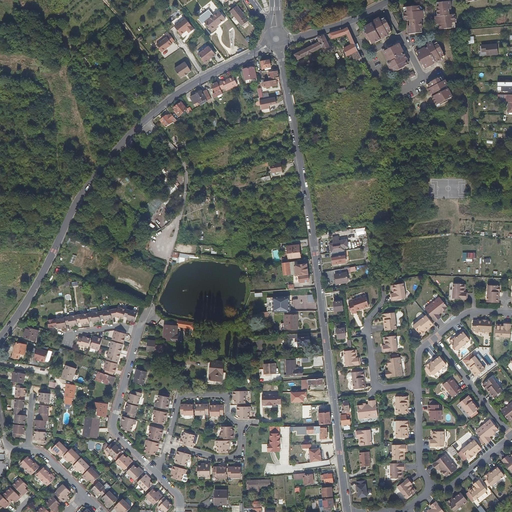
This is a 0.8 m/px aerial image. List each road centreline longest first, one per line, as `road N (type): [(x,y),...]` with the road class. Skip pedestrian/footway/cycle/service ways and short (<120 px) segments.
road 1 (unclassified): [(277,47),(348,511)]
road 2 (residential): [(0,337),(86,184),(119,144),(185,88),(268,44)]
road 3 (track): [(511,220),(415,222),(403,231),(394,278),(320,294)]
road 4 (residential): [(157,473),(113,427),(139,331)]
road 5 (track): [(167,263),(186,177),(147,119)]
road 6 (residential): [(169,443),(178,396),(226,396),(229,415),(242,424)]
road 7 (residential): [(380,306),(368,321),(376,388),(420,386)]
road 8 (residential): [(82,494),(26,446),(32,395)]
road 9 (residential): [(435,338),(511,435)]
road 10 (track): [(177,94),(102,0)]
